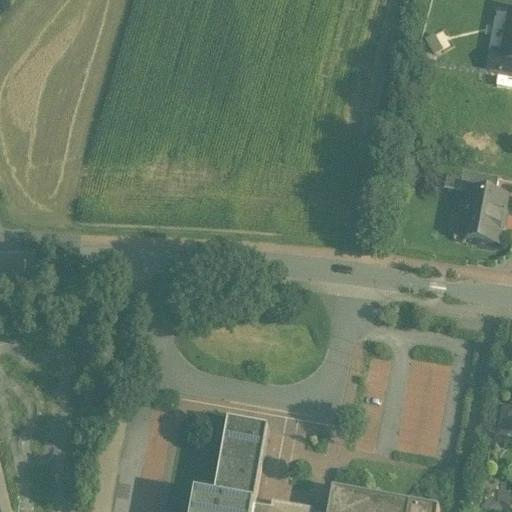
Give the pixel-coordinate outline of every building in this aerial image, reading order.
[(509,56),(490,52),(486,73),(511,77),(511,63),(508,63),(509,56)] [(498,181),(463,175),(460,193),(469,195),(469,194),(495,199),(498,181)] [(495,199),(469,194),(469,195),(466,213),(470,223),(466,240),(498,246),(507,201),(495,199)] [(499,429),(511,432),(511,407),(505,405),(499,429)] [(403,409),(402,445),(442,445),(443,409),(403,409)] [(269,432),(229,425),(215,502),(196,498),(193,511),(434,511),(334,494),(330,511),(304,511),(273,506),(271,511),(270,511),(255,509),(269,432)]
